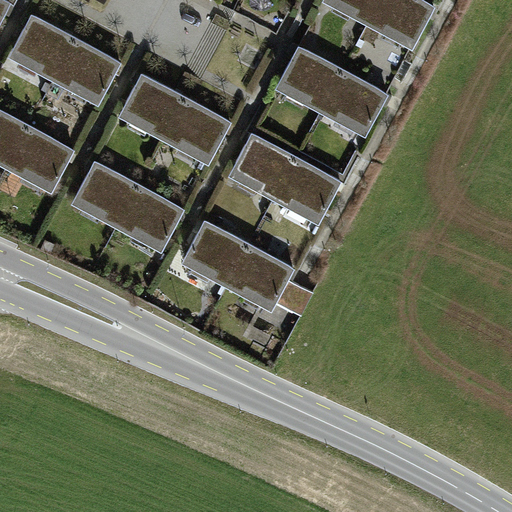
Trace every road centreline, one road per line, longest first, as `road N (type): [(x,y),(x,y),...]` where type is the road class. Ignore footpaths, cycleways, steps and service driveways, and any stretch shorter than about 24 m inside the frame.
road 1 (tertiary): [(207,367),(500,511)]
road 2 (tertiary): [(207,367),(123,312),(0,254)]
road 3 (tertiary): [(0,293),(111,341),(207,367)]
